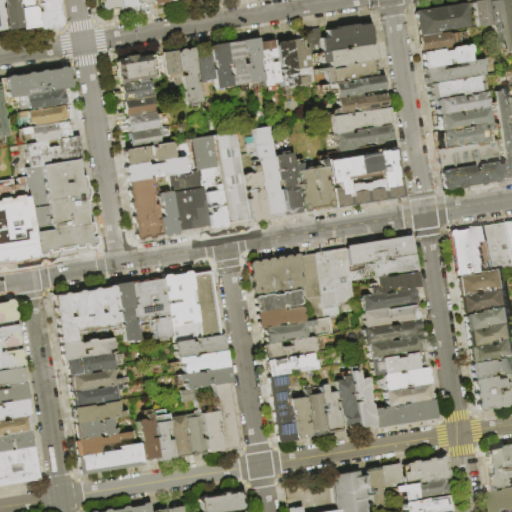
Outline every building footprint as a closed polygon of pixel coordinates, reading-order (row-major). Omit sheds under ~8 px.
[(2,29),(0,15),(0,0),(14,0),(15,4),(15,8),(18,27),(2,30),(2,29)] [(18,27),(15,8),(18,7),(17,3),(15,4),(14,0),(28,0),(29,5),(31,8),(32,11),(34,26),(18,29),(18,27)] [(34,26),(32,11),(35,11),(34,5),(31,6),(29,0),(53,0),(54,2),(53,4),(54,15),(56,17),(57,21),(56,23),(56,25),(53,26),(53,27),(49,28),(47,27),(43,27),(42,29),(38,29),(36,28),(34,28),(34,26)] [(115,0),(116,5),(117,14),(112,15),(110,6),(106,7),(106,9),(102,10),(96,7),(98,0),(115,0)] [(132,0),(133,3),(131,3),(130,6),(125,7),(124,7),(125,13),(120,14),(119,6),(118,6),(117,0),(132,0)] [(147,0),(148,1),(146,3),(139,4),(140,10),(136,10),(135,5),(134,5),(133,0),(147,0)] [(163,0),(164,1),(155,3),(156,7),(152,8),(151,3),(150,4),(149,0),(163,0)] [(472,2),(482,0),(487,0),(487,2),(491,25),(476,27),(472,2)] [(491,25),(487,2),(497,0),(504,0),(509,37),(511,46),(510,46),(511,51),(506,52),(506,46),(503,47),(503,44),(501,47),(497,47),(494,45),(491,25)] [(418,37),(414,12),(465,4),(466,12),(465,12),(467,27),(437,32),(437,34),(418,37)] [(369,44),(366,24),(354,26),(354,24),(335,27),(336,29),(322,32),(323,38),(318,39),(320,53),(369,44)] [(419,53),(417,37),(418,37),(437,34),(446,33),(447,35),(459,33),(460,42),(448,44),(449,48),(419,53)] [(240,40),(243,55),(245,54),(246,64),(244,64),(248,85),(263,82),(261,72),(259,72),(257,64),(260,64),(256,43),(255,38),(240,40)] [(230,87),(229,77),(231,77),(229,63),(227,64),(223,43),(240,40),(243,55),(239,55),(240,65),(244,64),(248,85),(230,87)] [(263,82),(261,72),(260,64),(256,43),(272,41),(272,43),(275,58),(268,60),(269,63),(276,62),(279,84),(263,86),(263,82)] [(272,43),(275,58),(276,62),(279,84),(280,88),(295,86),(293,72),(289,43),(288,41),(272,43)] [(293,72),(289,43),(301,41),(302,49),(306,49),(309,69),(293,72)] [(207,46),(209,62),(212,61),(213,70),(211,71),(212,80),(214,90),(230,87),(229,77),(229,76),(227,76),(225,64),(227,64),(223,43),(207,46)] [(320,53),(318,53),(320,65),(328,63),(328,68),(372,61),(375,60),(372,44),(369,44),(320,53)] [(197,82),(195,73),(191,48),(207,46),(209,62),(211,71),(212,80),(205,81),(206,84),(197,85),(197,82)] [(423,69),(420,53),(441,50),(442,53),(449,51),(451,48),(468,46),(470,47),(470,52),(469,54),(470,62),(464,63),(440,66),(423,69)] [(175,51),(178,73),(182,72),(183,76),(179,77),(184,105),(200,102),(197,85),(197,82),(195,83),(193,73),(195,73),(191,48),(175,51)] [(160,53),(175,51),(178,73),(179,77),(164,79),(160,53)] [(133,56),(146,54),(150,78),(118,83),(114,59),(124,58),(124,56),(133,55),(133,56)] [(481,76),(425,85),(424,79),(426,79),(425,75),(424,76),(423,69),(440,66),(441,70),(465,66),(464,63),(470,62),(483,60),(484,67),(482,68),(483,76),(481,76)] [(375,77),(333,84),(325,85),(324,76),(321,77),(321,75),(314,76),(313,70),(328,68),(372,61),(375,77)] [(0,79),(3,79),(2,77),(65,67),(68,89),(0,100),(0,79)] [(335,100),(383,92),(380,76),(375,77),(333,84),(335,100)] [(435,100),(428,101),(425,85),(481,76),(483,92),(479,93),(462,96),(460,94),(446,96),(446,98),(435,100)] [(148,81),(151,97),(149,97),(121,102),(119,86),(148,81)] [(511,179),(507,180),(507,178),(504,158),(494,92),(509,90),(511,106),(511,179)] [(60,91),(14,99),(15,109),(28,107),(28,110),(62,104),(60,91)] [(386,108),(338,116),(335,100),(383,92),(386,108)] [(437,116),(436,115),(435,113),(435,112),(435,110),(436,108),(436,107),(435,107),(434,102),(435,100),(446,98),(462,96),(479,93),(484,92),(486,109),(437,116)] [(149,97),(121,102),(124,117),(151,113),(149,97)] [(60,106),(63,120),(31,125),(31,122),(26,123),(25,117),(17,119),(16,113),(60,106)] [(334,136),(389,127),(386,108),(338,116),(331,117),(334,136)] [(442,132),(439,132),(438,126),(439,125),(436,123),(436,118),(437,117),(437,116),(486,109),(489,124),(488,124),(442,132)] [(124,117),(151,113),(153,112),(156,129),(126,133),(124,117)] [(64,121),(65,125),(66,125),(68,136),(34,142),(33,139),(29,139),(28,133),(17,135),(16,129),(64,121)] [(474,144),(473,143),(444,147),(441,145),(441,141),(443,139),(441,139),(440,133),(442,132),(488,124),(489,131),(485,131),(487,142),(474,144)] [(392,147),(337,156),(334,136),(389,127),(392,147)] [(257,173),(264,217),(281,214),(272,156),(267,128),(250,131),(257,173)] [(156,129),(126,133),(129,149),(148,146),(154,145),(158,144),(156,129)] [(223,224),(246,220),(240,176),(233,133),(209,137),(223,224)] [(75,136),(78,158),(25,167),(22,144),(75,136)] [(209,137),(188,140),(194,173),(198,173),(207,227),(223,224),(209,137)] [(437,151),(441,172),(494,163),(498,162),(498,159),(495,141),(487,142),(474,144),(437,151)] [(129,149),(148,146),(149,151),(151,150),(150,148),(154,147),(154,145),(158,144),(169,142),(172,159),(160,161),(157,161),(156,157),(152,158),(152,159),(145,161),(145,163),(124,167),(122,150),(129,149)] [(331,206),(325,167),(324,161),(393,150),(400,195),(331,206)] [(281,214),(272,156),(290,153),(293,172),(300,211),(281,214)] [(172,159),(160,161),(161,163),(146,165),(145,163),(124,167),(127,183),(147,180),(184,174),(181,157),(172,159)] [(441,172),(494,163),(498,162),(498,159),(504,158),(507,178),(498,180),(496,183),(492,184),(491,183),(484,184),(483,186),(478,186),(476,185),(463,188),(462,189),(458,190),(457,188),(450,190),(448,191),(446,191),(444,191),(443,190),(442,189),(441,188),(440,186),(440,185),(441,183),(442,182),(442,180),(441,180),(440,179),(439,178),(439,176),(439,174),(440,173),(441,172)] [(75,160),(77,177),(80,176),(82,187),(84,186),(86,195),(83,196),(84,201),(82,201),(85,223),(88,223),(90,233),(87,234),(87,237),(92,236),(94,244),(91,244),(91,247),(83,248),(83,244),(79,245),(79,248),(71,249),(71,246),(68,247),(68,250),(56,252),(55,249),(53,249),(53,252),(45,254),(45,251),(41,251),(41,252),(42,256),(34,257),(33,254),(24,196),(21,177),(23,177),(22,168),(75,160)] [(293,172),(300,211),(331,206),(325,167),(293,172)] [(176,232),(170,193),(167,178),(194,173),(198,173),(207,227),(176,232)] [(246,220),(240,176),(257,173),(264,217),(246,220)] [(127,183),(147,180),(151,205),(156,205),(158,218),(161,234),(136,238),(127,183)] [(156,205),(159,204),(161,218),(158,218),(161,234),(176,232),(170,193),(154,195),(156,205)] [(22,255),(22,259),(17,260),(16,256),(15,257),(15,260),(8,261),(8,258),(6,258),(7,260),(1,261),(0,259),(0,197),(4,197),(5,200),(10,199),(9,196),(18,194),(19,197),(24,196),(33,254),(31,254),(32,257),(25,258),(24,255),(22,255)] [(505,222),(511,257),(511,268),(490,268),(488,258),(483,225),(505,222)] [(483,225),(488,258),(486,259),(487,270),(471,272),(470,270),(465,271),(466,273),(454,275),(452,273),(452,270),(453,268),(448,236),(446,235),(446,232),(447,230),(451,229),(452,230),(468,228),(469,226),(473,225),(475,227),(483,225)] [(346,280),(348,297),(349,302),(331,305),(331,308),(316,310),(316,305),(308,254),(324,251),(340,249),(340,247),(406,237),(408,254),(411,270),(369,276),(346,280)] [(241,263),(242,262),(244,261),(245,261),(246,261),(250,262),(251,262),(252,260),(256,259),(257,260),(258,260),(259,258),(264,257),(265,259),(267,259),(268,257),(273,256),(274,258),(276,258),(276,256),(281,255),(283,257),(285,256),(285,254),(290,254),(290,257),(298,288),(293,287),(290,287),(287,286),(286,288),(274,290),(272,289),(270,290),(266,291),(262,291),(247,294),(245,291),(244,288),(246,285),(245,281),(243,280),(242,276),(244,273),(243,270),(241,268),(240,266),(241,264),(241,263)] [(290,257),(298,288),(297,297),(304,295),(306,307),(316,305),(308,254),(290,257)] [(454,275),(466,273),(471,272),(487,270),(499,268),(502,287),(456,294),(453,275),(454,275)] [(409,287),(364,294),(363,284),(370,283),(369,276),(411,270),(414,286),(409,287)] [(159,275),(164,274),(167,276),(178,275),(180,272),(184,271),(187,273),(199,339),(171,342),(169,343),(168,337),(158,278),(159,275)] [(187,273),(206,271),(217,336),(199,339),(187,273)] [(134,320),(128,284),(158,278),(168,337),(153,341),(149,318),(134,320)] [(112,287),(118,324),(121,343),(138,341),(134,320),(128,284),(112,287)] [(51,297),(112,287),(118,324),(73,331),(75,342),(59,345),(51,297)] [(357,311),(412,302),(409,287),(364,294),(354,295),(357,311)] [(456,294),(503,288),(506,306),(459,313),(456,294)] [(293,289),(247,296),(250,312),(295,305),(293,289)] [(0,303),(1,303),(2,300),(7,299),(8,302),(10,302),(13,319),(0,321),(0,326),(13,324),(16,344),(0,346),(0,352),(17,349),(20,366),(0,369),(0,303)] [(414,318),(359,327),(357,311),(412,302),(414,318)] [(250,312),(295,305),(298,321),(258,327),(252,328),(250,312)] [(506,306),(508,306),(510,322),(460,329),(458,328),(458,324),(459,322),(457,320),(457,316),(459,313),(506,306)] [(361,343),(417,334),(414,318),(359,327),(361,343)] [(298,321),(258,327),(260,342),(300,336),(298,321)] [(460,329),(510,322),(511,338),(463,345),(461,343),(460,339),(462,337),(460,336),(459,332),(460,329)] [(419,350),(364,359),(361,343),(417,334),(419,350)] [(175,359),(225,351),(222,335),(217,336),(199,339),(171,342),(175,359)] [(260,342),(300,336),(307,335),(309,351),(306,351),(260,359),(257,343),(260,342)] [(75,342),(59,345),(61,361),(65,361),(106,354),(105,351),(112,350),(110,338),(93,341),(91,339),(85,340),(84,343),(75,344),(75,342)] [(511,338),(511,354),(503,356),(493,358),(489,359),(467,362),(466,362),(464,346),(511,338)] [(376,373),(422,365),(419,350),(364,359),(367,374),(376,373)] [(227,367),(180,374),(179,365),(176,365),(175,359),(225,351),(227,367)] [(306,351),(260,359),(263,376),(279,373),(282,373),(282,369),(291,367),(291,371),(311,368),(309,358),(307,359),(306,351)] [(65,361),(106,354),(108,354),(110,370),(70,376),(68,377),(65,361)] [(467,362),(489,359),(489,360),(493,359),(493,358),(503,356),(503,358),(506,358),(506,362),(504,363),(504,365),(507,365),(507,369),(506,370),(506,372),(502,373),(496,374),(495,370),(487,372),(488,375),(469,378),(469,377),(467,376),(466,371),(468,370),(468,369),(466,369),(465,364),(467,363),(467,362)] [(425,383),(379,390),(376,373),(422,365),(425,383)] [(20,366),(0,369),(0,386),(23,383),(20,366)] [(210,387),(230,384),(227,367),(180,374),(175,375),(176,382),(181,381),(182,392),(210,387)] [(345,379),(352,422),(353,429),(370,426),(367,408),(362,377),(354,378),(352,368),(344,370),(345,379)] [(110,370),(70,376),(72,392),(113,385),(110,370)] [(469,378),(488,375),(490,374),(491,378),(499,377),(500,381),(503,381),(502,373),(506,372),(511,371),(511,375),(511,401),(511,402),(510,404),(506,405),(504,403),(502,403),(501,406),(496,406),(495,405),(493,405),(492,407),(487,408),(486,406),(481,407),(479,409),(477,409),(475,409),(473,408),(471,406),(471,404),(472,403),(473,401),(472,398),(470,397),(470,393),(471,391),(470,387),(468,384),(468,380),(469,378)] [(263,376),(279,373),(283,399),(289,437),(289,439),(273,441),(263,376)] [(337,425),(331,391),(330,382),(345,379),(352,422),(337,425)] [(0,386),(23,383),(25,398),(21,398),(0,401),(0,386)] [(315,394),(320,429),(337,427),(337,425),(331,391),(323,392),(322,383),(313,384),(315,394)] [(381,406),(427,398),(425,383),(379,390),(381,406)] [(220,450),(216,429),(216,424),(218,423),(216,414),(214,414),(214,412),(212,404),(215,403),(214,398),(212,398),(210,387),(230,384),(240,447),(220,450)] [(72,392),(113,385),(115,401),(75,408),(72,392)] [(305,434),(299,396),(315,394),(320,429),(321,432),(305,434)] [(283,399),(289,437),(305,434),(299,396),(283,399)] [(0,418),(24,414),(21,398),(0,401),(0,418)] [(370,426),(367,408),(381,406),(427,398),(430,417),(370,426)] [(115,401),(75,408),(70,408),(72,425),(109,418),(118,417),(115,401)] [(198,417),(201,433),(203,433),(204,440),(202,441),(204,453),(220,450),(216,429),(215,429),(214,421),(215,421),(214,414),(214,412),(198,414),(198,417)] [(0,418),(0,435),(27,431),(24,414),(0,418)] [(167,422),(168,431),(170,441),(172,458),(188,455),(185,437),(184,430),(182,419),(181,416),(166,419),(167,422)] [(188,455),(185,437),(187,436),(185,429),(184,430),(182,419),(198,417),(201,433),(199,434),(200,439),(202,439),(202,441),(204,453),(188,455)] [(72,425),(109,418),(112,435),(75,441),(72,425)] [(137,444),(140,461),(156,458),(150,424),(149,420),(142,422),(140,420),(135,421),(134,423),(137,444)] [(156,458),(150,424),(167,422),(168,431),(163,431),(165,441),(170,441),(172,458),(156,461),(156,458)] [(0,435),(27,431),(30,447),(0,451),(0,435)] [(112,435),(75,441),(77,457),(99,453),(98,448),(116,445),(116,442),(129,440),(128,432),(112,435)] [(77,457),(99,453),(117,450),(116,447),(137,444),(140,461),(141,466),(81,476),(77,457)] [(511,485),(488,490),(482,450),(511,445),(511,485)] [(30,447),(0,451),(0,485),(35,480),(30,447)] [(442,480),(418,484),(417,481),(405,483),(403,473),(405,473),(405,467),(403,467),(403,465),(408,464),(409,462),(415,461),(416,463),(424,462),(425,460),(430,459),(432,460),(437,460),(438,457),(446,462),(444,464),(445,471),(447,471),(447,476),(446,478),(446,480),(442,480)] [(394,487),(383,489),(380,467),(399,464),(402,486),(394,487)] [(363,511),(283,511),(283,508),(287,508),(297,506),(297,511),(314,511),(331,509),(327,482),(331,481),(330,474),(353,470),(354,476),(361,475),(363,488),(359,488),(363,511)] [(364,473),(379,471),(381,489),(379,490),(381,504),(383,503),(384,511),(370,511),(369,504),(371,504),(370,496),(373,495),(373,493),(367,494),(364,473)] [(404,503),(403,492),(395,494),(394,487),(402,486),(418,484),(442,480),(443,485),(445,485),(447,495),(418,499),(418,501),(404,503)] [(511,511),(507,511),(491,511),(491,508),(491,507),(490,503),(491,503),(491,501),(490,501),(488,490),(511,485),(511,511)] [(236,492),(236,495),(238,496),(239,500),(238,502),(238,503),(240,505),(240,510),(239,511),(232,511),(196,511),(196,505),(192,503),(196,497),(199,498),(215,495),(215,494),(223,492),(223,494),(236,492)] [(403,511),(403,505),(404,503),(418,501),(446,497),(447,503),(449,503),(450,511),(448,511),(403,511)] [(166,511),(166,510),(168,509),(174,508),(173,503),(178,502),(179,507),(180,507),(180,511),(166,511)] [(100,511),(102,510),(106,509),(108,511),(119,510),(120,507),(125,507),(126,509),(139,507),(140,504),(145,503),(147,505),(147,511),(100,511)]
